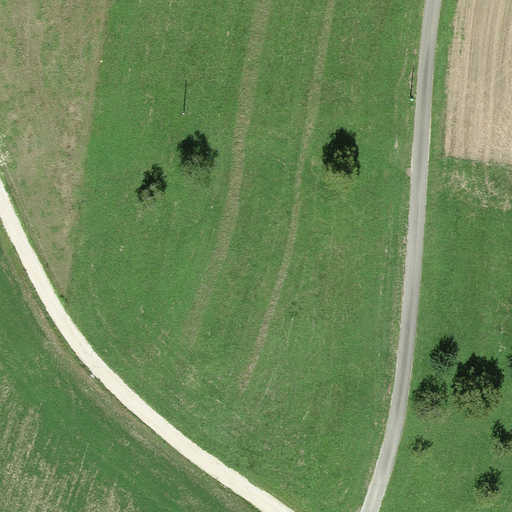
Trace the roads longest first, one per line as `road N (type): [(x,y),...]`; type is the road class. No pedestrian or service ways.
road 1 (unclassified): [(437,0),(398,418),(365,511)]
road 2 (track): [(0,202),(47,301),(97,367),(179,445),(273,511)]
